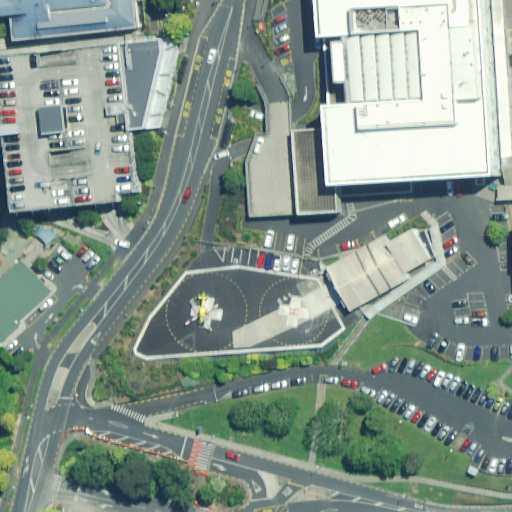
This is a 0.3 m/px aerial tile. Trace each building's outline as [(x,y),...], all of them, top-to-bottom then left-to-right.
[(0,0),(0,18),(17,16),(20,42),(142,28),(138,0),(0,0)] [(333,0),(341,129),(342,136),(342,146),(343,157),(344,169),(345,179),(346,196),(350,196),(409,193),(415,192),(414,182),(510,177),(497,0),(333,0)] [(126,46),(136,131),(164,127),(180,53),(178,38),(126,46)] [(126,46),(9,59),(27,214),(56,211),(111,204),(128,202),(127,195),(143,193),(136,131),(126,46)] [(186,56),(180,81),(186,82),(192,58),(186,56)] [(230,121),(224,146),(230,147),(236,123),(230,121)] [(342,136),(341,129),(301,132),(306,215),(347,212),(346,196),(345,179),(344,169),(343,157),(342,146),(342,136)] [(388,233),(330,266),(343,288),(356,311),(413,278),(409,272),(435,257),(419,229),(393,243),(388,233)] [(0,346),(2,349),(58,292),(24,258),(3,280),(0,277),(0,346)]
